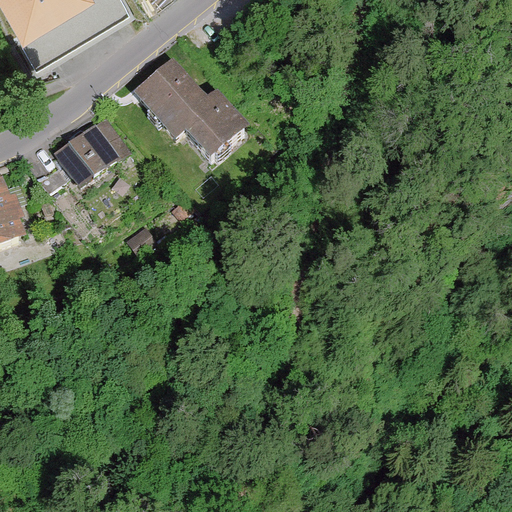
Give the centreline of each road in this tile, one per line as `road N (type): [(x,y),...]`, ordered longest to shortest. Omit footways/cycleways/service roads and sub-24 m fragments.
road 1 (track): [(370,0),(241,511)]
road 2 (residential): [(200,0),(0,148)]
